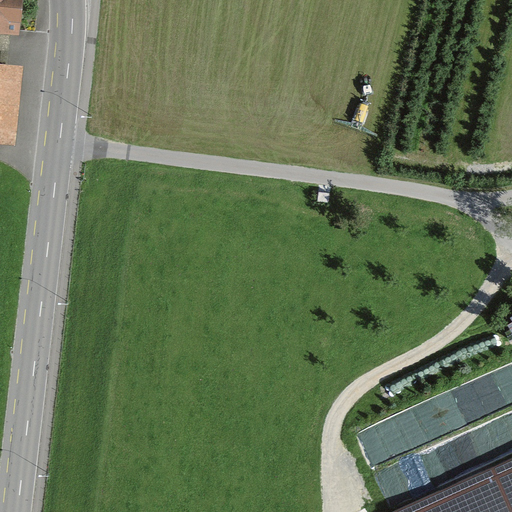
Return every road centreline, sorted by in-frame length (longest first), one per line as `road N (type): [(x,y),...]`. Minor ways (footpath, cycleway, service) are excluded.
road 1 (residential): [(59,145),(410,190),(461,203),(511,238)]
road 2 (secondary): [(17,511),(59,145)]
road 3 (track): [(353,511),(333,449),(340,412),(362,385),(464,322),(511,252)]
road 4 (secondary): [(59,145),(72,0)]
